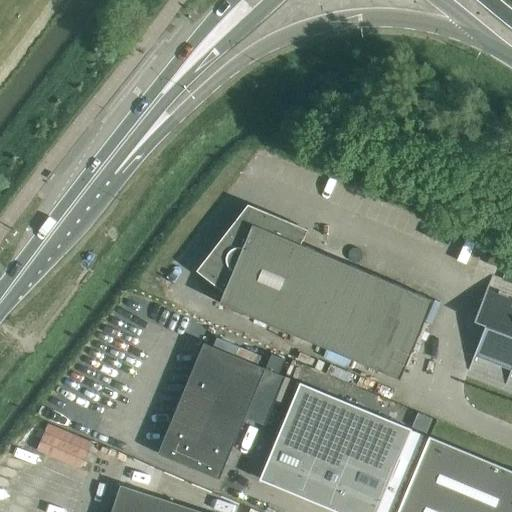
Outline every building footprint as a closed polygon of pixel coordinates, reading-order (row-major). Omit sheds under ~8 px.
[(249,204),(197,270),(225,292),(220,303),(401,379),(434,299),(302,244),(309,229),(249,204)] [(511,300),(487,291),(475,321),(486,325),(475,355),(511,368),(511,300)] [(205,343),(159,453),(220,479),(246,417),(266,425),(286,377),(279,374),(286,359),(273,354),(266,369),(205,343)] [(301,383),(261,479),(340,511),(394,511),(426,435),(412,429),(400,424),(301,383)] [(392,403),(386,416),(408,425),(413,412),(392,403)] [(511,511),(511,470),(431,437),(399,511),(511,511)] [(203,511),(121,485),(111,511),(203,511)]
